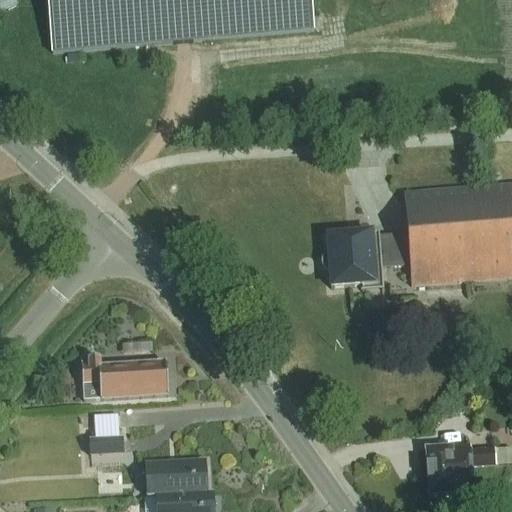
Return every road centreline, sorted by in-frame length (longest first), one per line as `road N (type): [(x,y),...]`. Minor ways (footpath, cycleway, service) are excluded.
road 1 (tertiary): [(348,511),(222,341),(112,235)]
road 2 (unclassified): [(0,364),(112,235)]
road 3 (tertiary): [(112,235),(0,132)]
